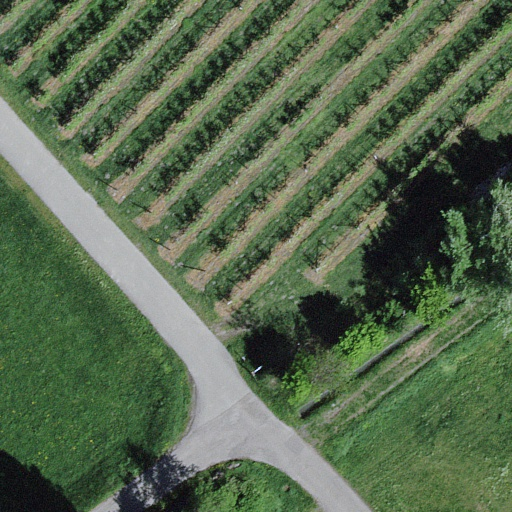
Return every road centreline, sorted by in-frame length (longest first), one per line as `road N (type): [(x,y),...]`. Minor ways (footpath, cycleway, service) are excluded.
road 1 (unclassified): [(0,124),(253,415)]
road 2 (unclassified): [(113,511),(253,415)]
road 3 (unclassified): [(253,415),(349,511)]
